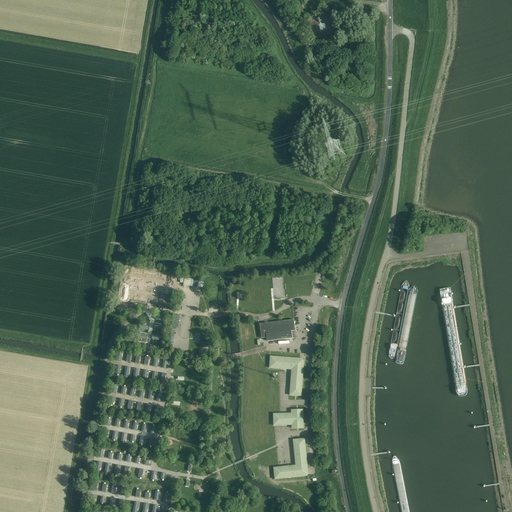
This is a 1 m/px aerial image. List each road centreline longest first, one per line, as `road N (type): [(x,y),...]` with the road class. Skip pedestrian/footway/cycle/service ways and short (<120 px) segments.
road 1 (unclassified): [(376,511),(365,460),(365,344),(388,257),(412,36),(389,29)]
road 2 (unclassified): [(348,511),(335,414),(337,344),(383,159),(389,29)]
road 3 (track): [(140,159),(373,200)]
road 4 (track): [(343,100),(375,101),(381,7)]
